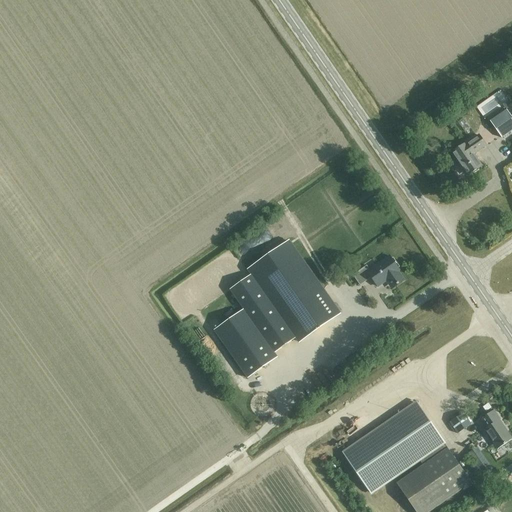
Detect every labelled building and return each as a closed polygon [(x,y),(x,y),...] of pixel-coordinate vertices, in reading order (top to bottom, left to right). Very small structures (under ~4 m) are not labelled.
[(497,125),(505,136),(511,131),(511,110),(510,108),(502,114),(505,119),(497,125)] [(469,175),(482,166),(474,154),(486,145),(479,135),(467,144),(466,143),(452,153),(459,163),(460,162),(469,175)] [(297,337),(300,341),(340,314),(289,242),(249,270),(252,274),(230,290),(244,310),(215,331),(248,378),(277,357),(274,353),(297,337)] [(396,286),(404,280),(399,272),(400,271),(389,256),(370,270),(367,265),(353,275),(360,285),(372,277),(378,287),(391,278),(396,286)] [(405,353),(409,360),(415,356),(411,349),(405,353)] [(392,371),(399,367),(396,360),(389,364),(392,371)] [(344,453),(372,493),(419,461),(444,443),(416,403),(344,453)] [(504,445),(511,439),(511,438),(499,420),(500,420),(494,410),(481,419),(487,428),(484,430),(498,449),(499,449),(498,447),(503,443),(504,445)] [(471,425),(463,413),(450,423),(458,434),(471,425)] [(330,433),(333,437),(342,431),(340,427),(330,433)] [(337,438),(331,441),(336,451),(341,449),(337,438)] [(448,449),(444,443),(419,461),(423,466),(399,483),(418,511),(430,511),(472,483),(448,449)]
